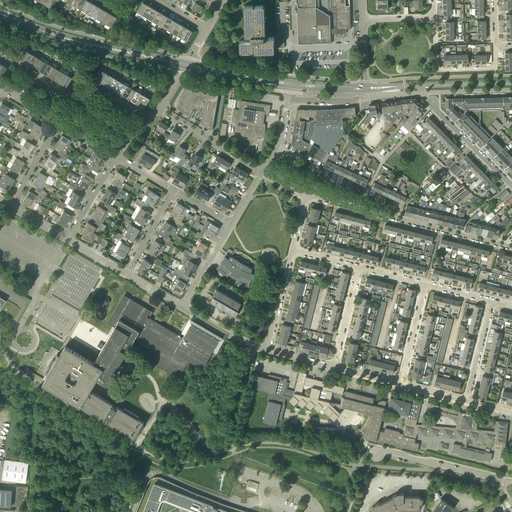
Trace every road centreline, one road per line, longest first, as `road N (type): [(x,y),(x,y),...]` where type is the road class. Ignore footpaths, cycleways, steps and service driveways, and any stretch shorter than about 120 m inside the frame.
road 1 (residential): [(511,248),(308,196)]
road 2 (secondary): [(184,66),(60,37),(0,13)]
road 3 (residential): [(434,18),(436,70),(495,68),(495,48)]
road 4 (residential): [(511,188),(427,97)]
road 5 (residential): [(263,172),(157,109)]
